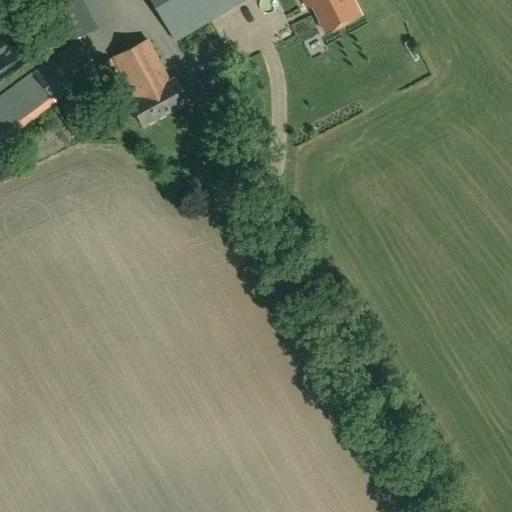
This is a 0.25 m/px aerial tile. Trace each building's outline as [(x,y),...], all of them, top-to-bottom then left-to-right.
[(45,0),(66,40),(108,19),(97,0),(45,0)] [(150,0),(175,40),(241,0),(150,0)] [(303,0),(305,5),(314,0),(328,27),(356,13),(349,0),(303,0)] [(141,124),(186,101),(175,78),(169,81),(147,39),(114,56),(136,98),(130,101),(141,124)] [(0,139),(95,70),(74,41),(0,95),(0,139)] [(109,88),(123,80),(111,58),(97,65),(109,88)]
